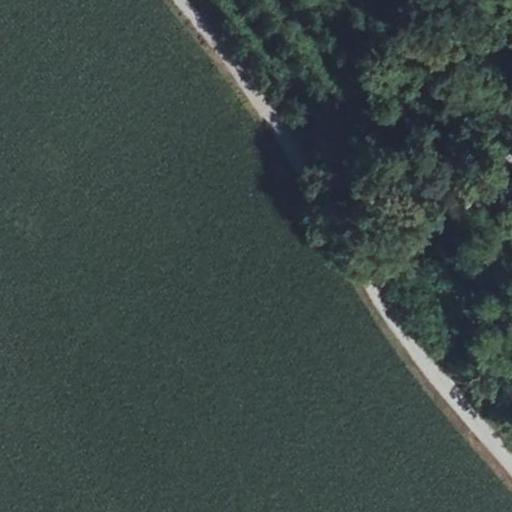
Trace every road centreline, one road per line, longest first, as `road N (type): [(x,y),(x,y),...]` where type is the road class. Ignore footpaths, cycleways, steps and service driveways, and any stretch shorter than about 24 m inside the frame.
road 1 (track): [(181,0),(246,79),(445,389),(511,465)]
road 2 (track): [(376,288),(511,159)]
